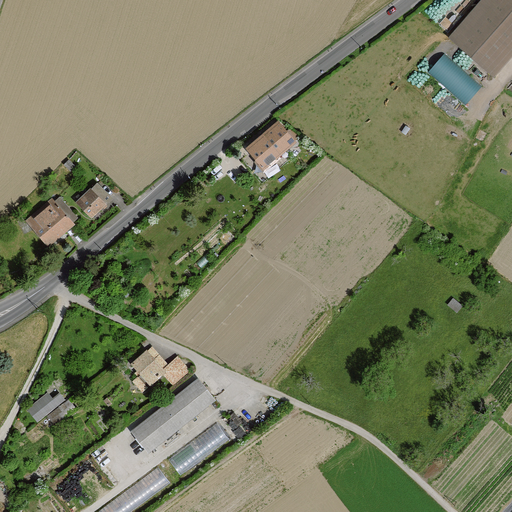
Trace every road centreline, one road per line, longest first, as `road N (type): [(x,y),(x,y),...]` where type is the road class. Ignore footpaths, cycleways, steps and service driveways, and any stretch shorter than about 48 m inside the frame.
road 1 (residential): [(51,283),(347,423),(452,511)]
road 2 (tertiary): [(51,283),(272,102),(412,0)]
road 3 (track): [(71,296),(0,436)]
